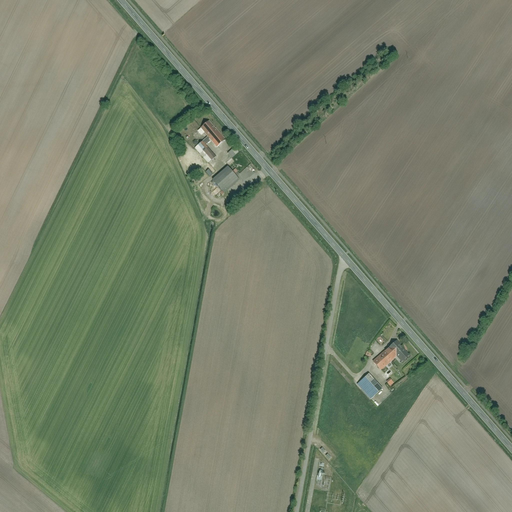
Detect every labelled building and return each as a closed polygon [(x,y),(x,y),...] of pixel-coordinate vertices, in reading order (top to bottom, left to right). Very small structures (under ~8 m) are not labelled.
[(202,137),(205,135),(216,149),(224,142),(208,124),(198,132),(202,137)] [(204,144),(197,150),(208,164),(216,158),(204,144)] [(235,148),(227,155),(231,159),(239,153),(235,148)] [(227,169),(212,181),(224,195),(238,182),(227,169)] [(389,347),(389,348),(373,361),(381,370),(396,357),(402,363),(409,357),(396,341),(389,347)] [(368,374),(356,386),(370,401),(382,389),(368,374)] [(323,448),(320,452),(329,462),(332,459),(323,448)]
